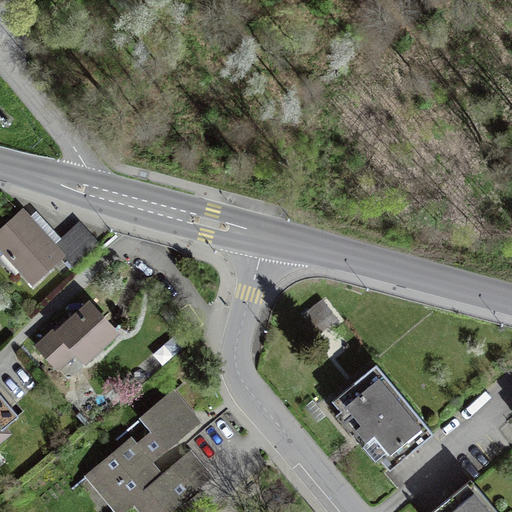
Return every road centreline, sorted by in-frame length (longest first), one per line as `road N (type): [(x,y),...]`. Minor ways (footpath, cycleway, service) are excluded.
road 1 (residential): [(266,237),(234,350),(237,372),(351,511)]
road 2 (secondary): [(266,237),(511,300)]
road 3 (secondary): [(85,190),(266,237)]
road 4 (residential): [(0,58),(85,162),(85,190)]
